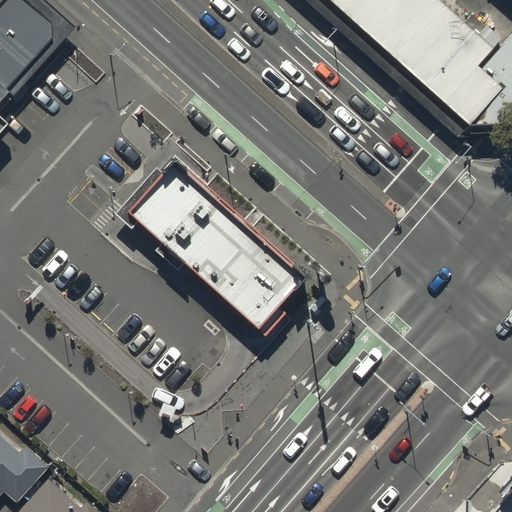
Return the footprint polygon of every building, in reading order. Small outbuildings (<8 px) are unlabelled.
[(0,0),(0,89),(56,28),(54,11),(41,0),(0,0)] [(324,0),(468,128),(503,128),(511,118),(511,34),(481,69),(479,67),(503,40),(486,25),(477,35),(438,0),(324,0)] [(306,274),(171,156),(122,212),(262,335),(282,312),(276,308),(306,274)] [(0,488),(16,503),(47,467),(20,444),(16,450),(0,436),(0,488)] [(98,511),(87,502),(82,508),(47,478),(17,511),(98,511)] [(511,511),(511,486),(490,511),(511,511)]
